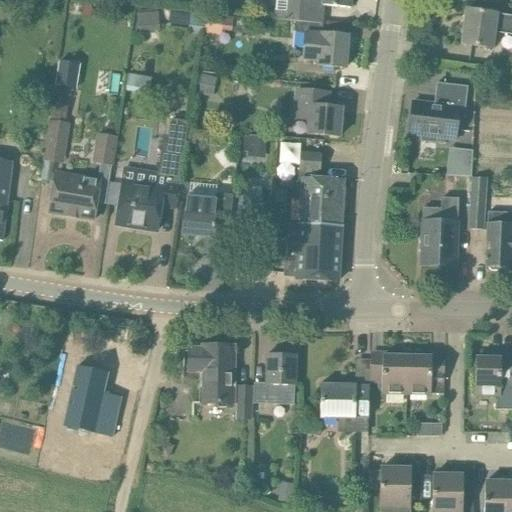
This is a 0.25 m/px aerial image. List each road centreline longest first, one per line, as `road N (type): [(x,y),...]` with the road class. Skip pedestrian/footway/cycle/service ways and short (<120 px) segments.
road 1 (unclassified): [(361,309),(166,307),(0,281)]
road 2 (residential): [(361,309),(365,214),(394,0)]
road 3 (track): [(166,307),(119,511)]
road 4 (residential): [(455,456),(454,310)]
